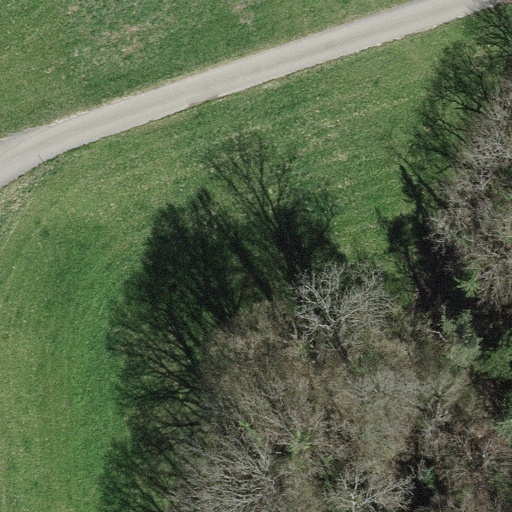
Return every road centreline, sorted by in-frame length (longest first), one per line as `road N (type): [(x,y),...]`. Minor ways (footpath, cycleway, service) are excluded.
road 1 (track): [(0,160),(459,0)]
road 2 (track): [(511,103),(422,315),(376,511)]
